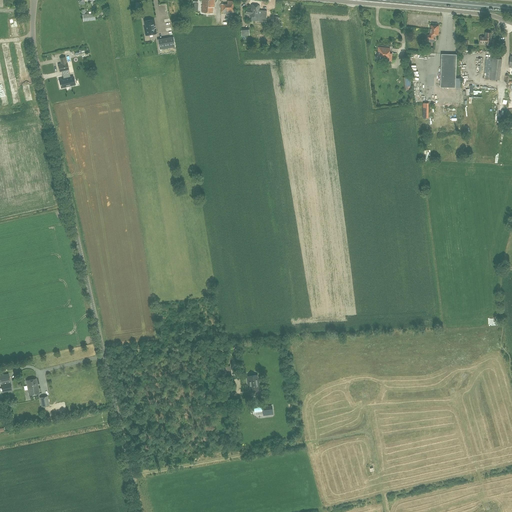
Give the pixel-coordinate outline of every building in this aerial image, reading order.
[(214,5),(214,0),(202,0),(202,13),(212,13),(213,4),(214,5)] [(221,13),(235,12),(235,4),(221,4),(221,13)] [(259,10),(260,5),(251,5),(251,9),(246,9),(245,14),(250,14),(250,16),(261,17),(262,10),(259,10)] [(83,21),(95,20),(94,13),(83,14),(83,21)] [(146,35),(156,33),(154,20),(144,21),(145,27),(144,27),(146,35)] [(438,35),(439,26),(431,26),(431,29),(430,29),(430,35),(427,35),(427,39),(434,39),(434,34),(438,35)] [(496,39),(492,39),(491,39),(492,33),(486,33),(485,37),(481,37),(481,43),(485,43),(485,44),(492,44),(492,49),(496,49),(496,39)] [(160,49),(175,47),(173,37),(158,40),(160,49)] [(390,55),(390,53),(390,48),(381,47),(381,50),(379,49),(378,55),(381,56),(380,59),(385,59),(385,60),(391,61),(392,55),(390,55)] [(456,88),(457,54),(442,54),(441,87),(456,88)] [(71,62),(70,56),(65,57),(60,58),(61,64),(58,65),(60,72),(69,69),(67,63),(71,62)] [(499,80),(502,59),(491,58),(489,78),(499,80)] [(63,78),(59,79),(61,88),(76,85),(74,76),(70,77),(70,73),(63,75),(63,78)] [(7,385),(16,382),(13,368),(4,370),(7,385)] [(249,391),(259,390),(257,375),(247,376),(249,391)] [(29,396),(40,394),(36,378),(26,380),(29,396)] [(42,407),(49,405),(47,396),(40,397),(42,407)]
